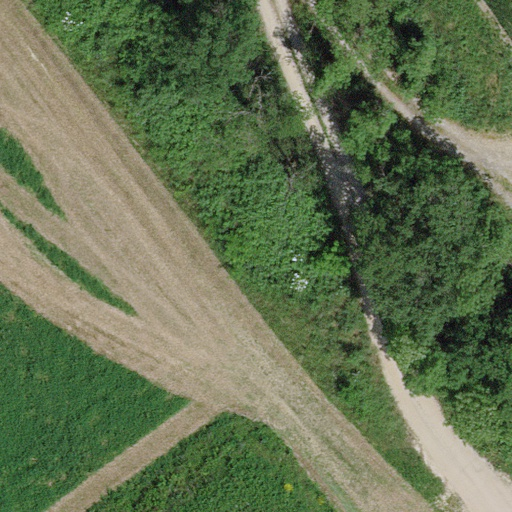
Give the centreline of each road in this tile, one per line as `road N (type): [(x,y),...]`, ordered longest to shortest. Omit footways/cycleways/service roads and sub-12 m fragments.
road 1 (track): [(263,0),(339,154),(408,386),(430,431),(511,507)]
road 2 (track): [(326,0),(418,114),(470,146),(511,150)]
